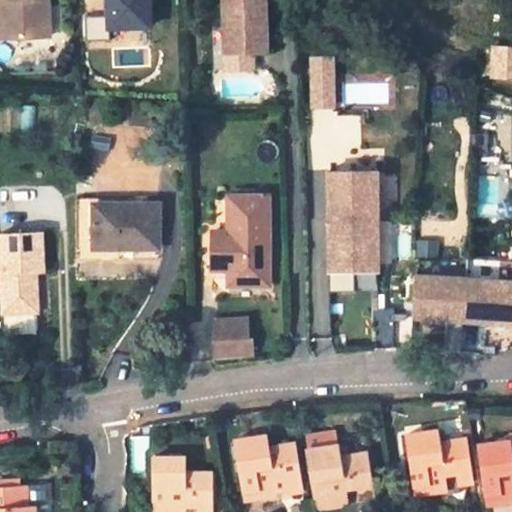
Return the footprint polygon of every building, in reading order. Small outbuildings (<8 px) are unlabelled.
[(9,0),(0,0),(0,5),(3,37),(13,36),(9,0)] [(49,0),(9,0),(13,36),(53,32),(49,0)] [(266,54),(264,0),(222,0),(224,55),(266,54)] [(339,82),(339,67),(313,68),(313,82),(339,82)] [(335,107),(335,88),(314,88),(315,107),(335,107)] [(328,173),(376,174),(375,150),(328,150),(328,173)] [(328,173),(330,274),(377,273),(376,174),(328,173)] [(268,285),(267,198),(228,198),(228,233),(213,233),(213,273),(228,273),(228,286),(268,285)] [(77,250),(87,249),(87,209),(87,204),(76,203),(77,250)] [(157,249),(158,204),(112,204),(112,209),(87,209),(87,249),(157,249)] [(1,237),(6,316),(40,314),(37,274),(45,273),(42,234),(1,237)] [(330,286),(377,285),(377,273),(330,274),(330,286)] [(489,297),(490,284),(462,282),(460,296),(489,297)] [(510,324),(511,304),(511,298),(489,297),(460,296),(414,292),(412,317),(442,319),(502,324),(510,324)] [(247,315),(215,317),(217,349),(253,346),(252,334),(248,335),(247,315)] [(440,344),(501,347),(502,324),(442,319),(440,344)] [(28,370),(14,360),(5,374),(19,383),(28,370)] [(438,431),(405,436),(414,496),(446,491),(445,477),(455,476),(472,474),(467,440),(440,444),(438,431)] [(511,437),(509,438),(510,443),(477,448),(487,507),(511,502),(511,437)] [(266,438),(235,442),(245,501),(277,496),(276,492),(275,483),(300,480),(294,445),(269,449),(266,438)] [(347,445),(339,446),(340,459),(349,458),(347,445)] [(372,488),(366,455),(349,458),(340,459),(339,446),(306,451),(316,510),(347,505),(345,492),(357,490),(372,488)] [(184,457),(152,458),(152,511),(184,511),(185,509),(196,509),(213,508),(212,474),(184,475),(184,457)] [(473,482),(472,474),(455,476),(456,485),(473,482)] [(301,488),(300,480),(275,483),(276,492),(301,488)] [(0,511),(35,511),(35,505),(28,506),(26,485),(0,486),(0,511)] [(373,497),(372,488),(357,490),(358,499),(373,497)]
